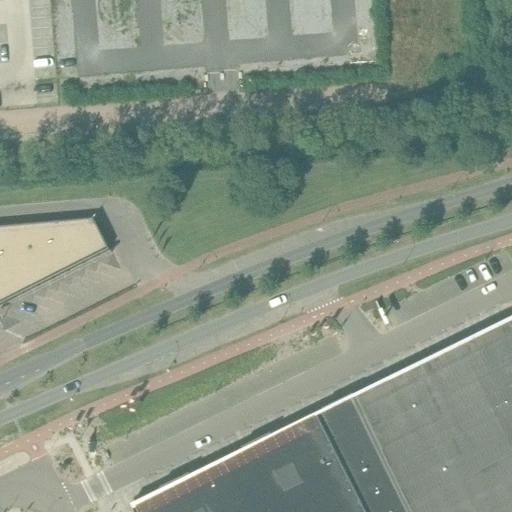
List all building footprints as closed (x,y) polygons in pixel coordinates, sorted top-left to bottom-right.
[(332,18),(330,0),(290,0),(292,27),(316,26),(315,19),(332,18)] [(0,304),(108,250),(93,219),(0,227),(0,304)] [(511,511),(511,319),(496,328),(497,331),(482,338),(480,335),(352,398),(408,511),(511,511)] [(316,416),(364,511),(407,511),(351,398),(316,416)] [(364,511),(316,416),(134,505),(137,511),(364,511)]
